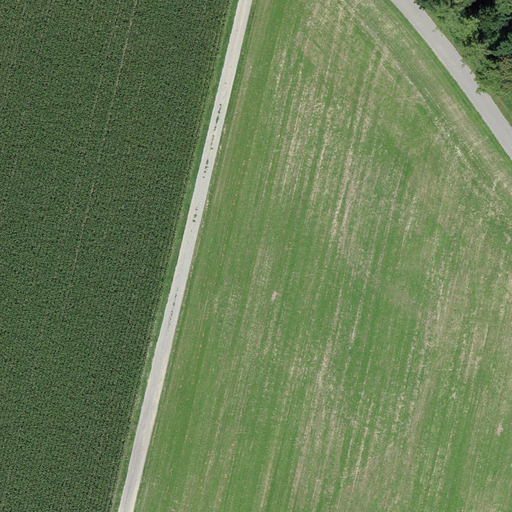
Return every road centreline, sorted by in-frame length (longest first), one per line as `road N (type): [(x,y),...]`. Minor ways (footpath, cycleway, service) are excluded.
road 1 (track): [(239,0),(125,511)]
road 2 (track): [(403,0),(511,140)]
